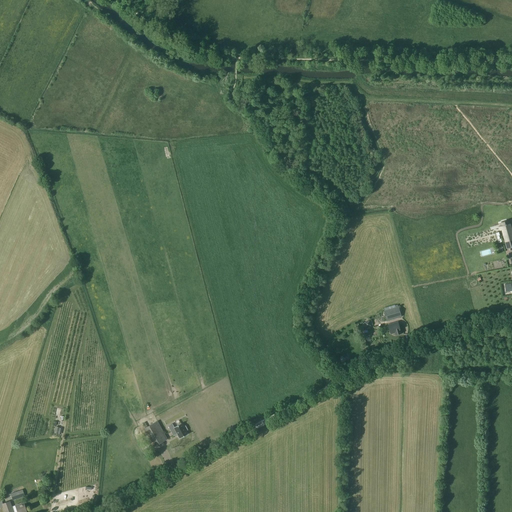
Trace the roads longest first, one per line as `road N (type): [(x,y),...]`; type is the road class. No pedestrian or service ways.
road 1 (unclassified): [(83,511),(396,353),(511,322)]
road 2 (track): [(235,78),(201,82),(174,73),(67,0)]
